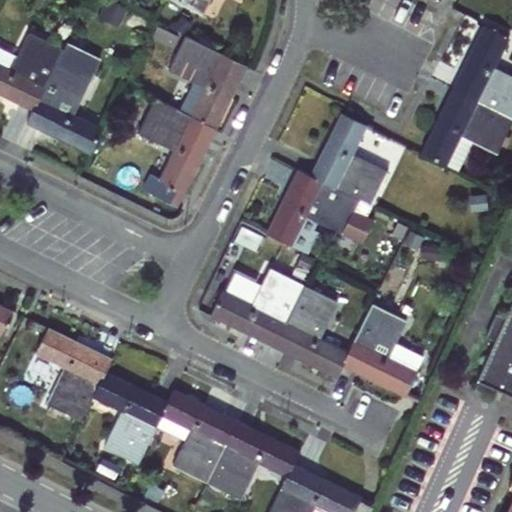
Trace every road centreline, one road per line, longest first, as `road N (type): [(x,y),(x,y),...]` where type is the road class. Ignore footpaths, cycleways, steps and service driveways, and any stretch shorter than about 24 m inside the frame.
road 1 (residential): [(304,0),(293,51),(191,263)]
road 2 (residential): [(160,328),(371,434)]
road 3 (residential): [(191,263),(0,168)]
road 4 (residential): [(0,248),(160,328)]
road 5 (unknown): [(293,51),(419,105)]
